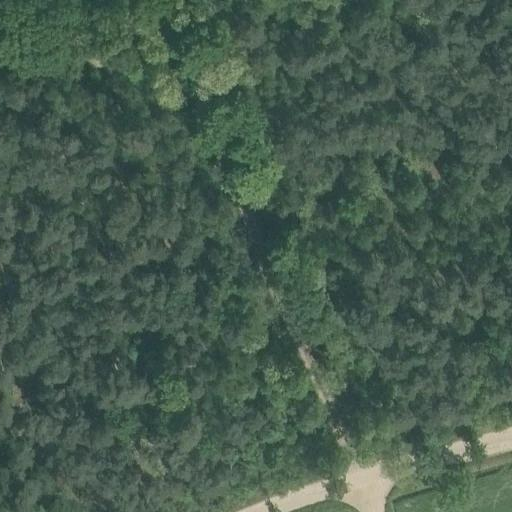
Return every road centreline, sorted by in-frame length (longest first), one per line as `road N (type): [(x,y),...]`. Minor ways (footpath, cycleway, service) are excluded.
road 1 (track): [(357,481),(169,0)]
road 2 (track): [(275,511),(357,481),(511,441)]
